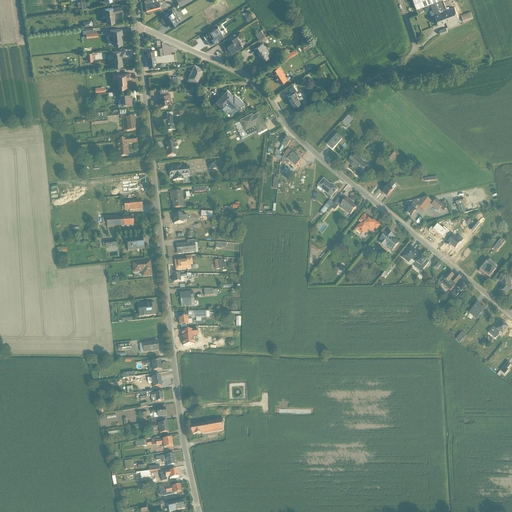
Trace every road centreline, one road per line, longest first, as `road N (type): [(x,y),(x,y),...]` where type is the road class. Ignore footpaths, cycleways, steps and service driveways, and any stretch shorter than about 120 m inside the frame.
road 1 (residential): [(197,511),(137,26)]
road 2 (residential): [(285,124),(511,315)]
road 3 (unclassified): [(285,124),(409,55),(414,42),(400,0)]
road 4 (residential): [(137,26),(258,81),(285,124)]
